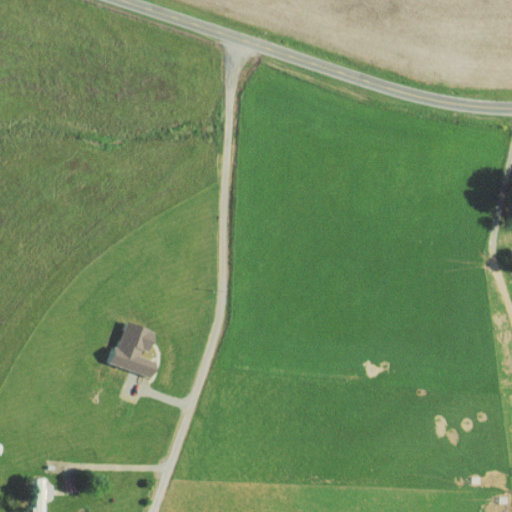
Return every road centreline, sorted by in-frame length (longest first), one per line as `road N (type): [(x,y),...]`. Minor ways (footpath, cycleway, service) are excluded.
road 1 (residential): [(236,36),(224,305),(153,511)]
road 2 (tertiary): [(127,0),(431,98),(511,107)]
